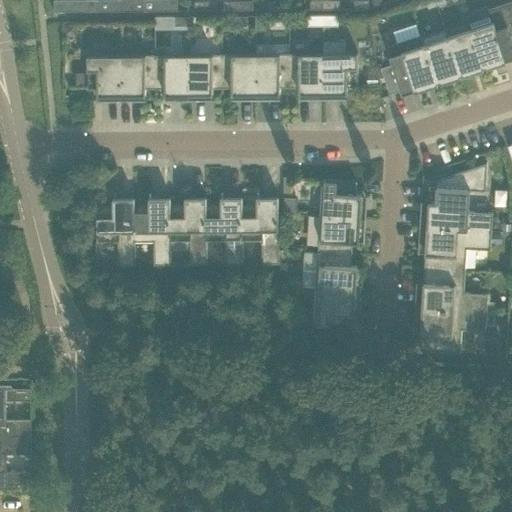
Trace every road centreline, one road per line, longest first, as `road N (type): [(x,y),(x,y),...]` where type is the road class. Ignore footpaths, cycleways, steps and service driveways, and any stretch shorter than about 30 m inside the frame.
road 1 (track): [(134,360),(159,373),(511,405)]
road 2 (residential): [(17,144),(394,138)]
road 3 (residential): [(394,138),(384,327)]
road 4 (residential): [(48,279),(17,144)]
road 5 (residential): [(74,511),(74,379)]
road 6 (residential): [(394,138),(511,99)]
